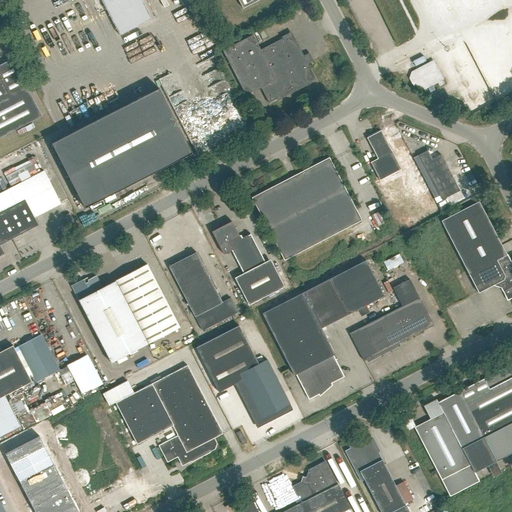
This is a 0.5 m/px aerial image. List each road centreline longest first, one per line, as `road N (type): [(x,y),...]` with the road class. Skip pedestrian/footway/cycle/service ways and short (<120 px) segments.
road 1 (unclassified): [(0,288),(377,94)]
road 2 (unclassified): [(161,511),(511,329)]
